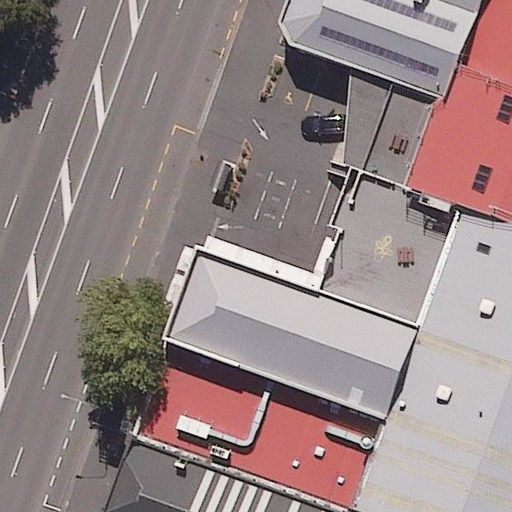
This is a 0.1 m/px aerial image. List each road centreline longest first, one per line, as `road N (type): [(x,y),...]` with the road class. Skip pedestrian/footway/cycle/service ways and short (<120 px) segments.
road 1 (secondary): [(182,0),(0,504)]
road 2 (secondary): [(0,249),(89,0)]
